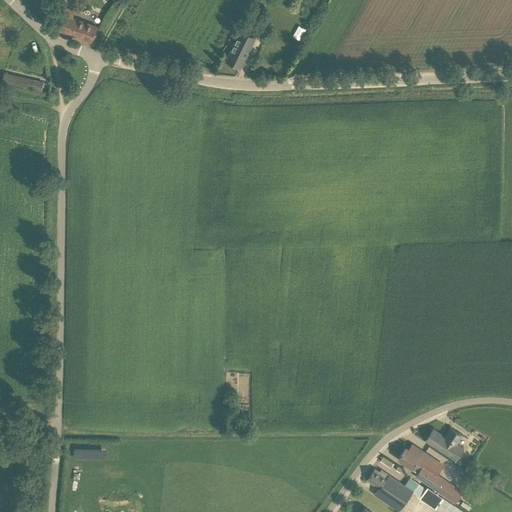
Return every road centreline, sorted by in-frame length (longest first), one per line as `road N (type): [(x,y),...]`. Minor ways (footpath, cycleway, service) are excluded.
road 1 (unclassified): [(50,511),(62,121),(87,90),(97,57)]
road 2 (tertiary): [(511,75),(229,84),(97,57)]
road 3 (track): [(0,429),(396,432)]
road 4 (unclassified): [(327,511),(378,445),(417,419),(472,400),(511,402)]
